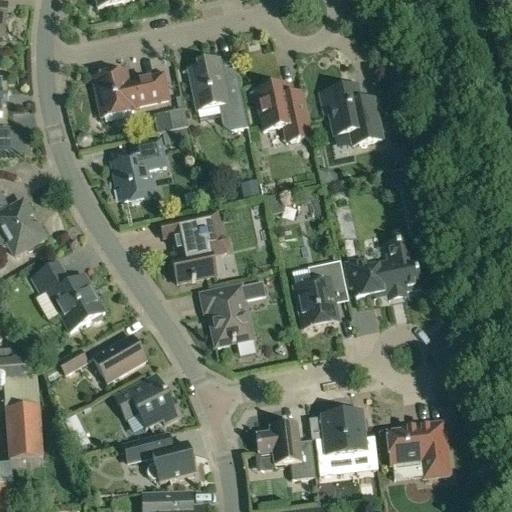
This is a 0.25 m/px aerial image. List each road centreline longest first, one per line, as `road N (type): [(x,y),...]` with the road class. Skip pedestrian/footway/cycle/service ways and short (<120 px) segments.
road 1 (residential): [(212,407),(193,359),(105,241),(72,181),(55,138),(44,63)]
road 2 (residential): [(272,19),(44,63)]
road 3 (residential): [(383,364),(212,407)]
road 4 (residential): [(383,364),(390,379),(407,385),(424,378),(431,361),(416,339),(397,340),(385,353)]
